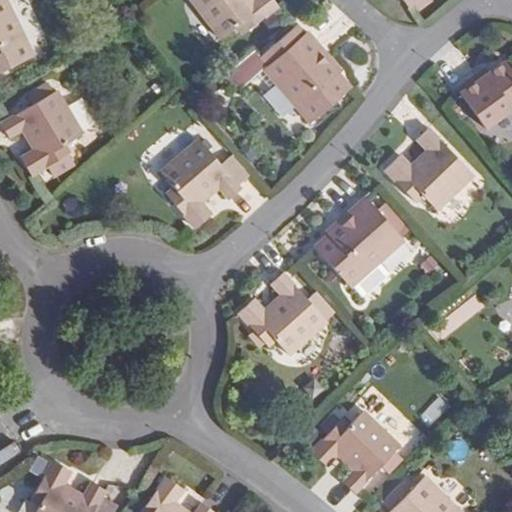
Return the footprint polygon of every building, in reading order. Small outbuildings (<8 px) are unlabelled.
[(6,0),(0,0),(0,71),(33,54),(6,0)] [(189,0),(219,39),(235,27),(241,34),(276,7),(270,0),(250,0),(247,3),(245,0),(189,0)] [(307,32),(263,70),(309,124),(350,88),(338,74),(341,71),(328,56),(324,59),(319,53),(323,50),(307,32)] [(472,74),(452,91),(483,128),(510,106),(511,108),(511,107),(511,69),(508,65),(504,69),(497,60),(481,74),(484,78),(478,82),(472,74)] [(33,104),(0,123),(0,131),(5,140),(18,132),(28,147),(32,144),(34,148),(17,158),(28,176),(44,166),(50,176),(71,163),(64,154),(66,152),(61,145),(79,135),(52,92),(43,98),(38,89),(27,95),(33,104)] [(471,178),(427,129),(415,140),(426,152),(413,164),(416,167),(413,170),(400,156),(384,169),(414,202),(421,196),(434,211),(471,178)] [(199,138),(161,170),(174,185),(167,191),(196,225),(212,211),(199,196),(202,194),(205,198),(219,186),(229,198),(242,188),(238,184),(249,175),(232,154),(221,164),(199,138)] [(330,236),(316,249),(354,289),(406,241),(366,198),(348,214),(352,218),(346,223),(342,220),(328,233),(330,236)] [(327,321),(284,272),(272,282),(283,295),(269,307),(272,310),(269,313),(256,298),(241,312),(270,345),(277,339),(290,354),(327,321)] [(344,419),(313,451),(329,466),(343,452),(345,454),(342,458),(355,470),(344,482),(356,493),(401,446),(365,411),(350,426),(344,419)] [(93,511),(106,491),(91,483),(84,497),(68,488),(66,493),(62,491),(72,473),(53,463),(32,502),(39,506),(36,511),(93,511)] [(388,511),(458,511),(426,477),(414,489),(405,479),(381,501),(390,510),(388,511)] [(213,511),(202,504),(196,511),(186,511),(178,506),(175,510),(172,508),(184,492),(167,480),(142,511),(213,511)]
